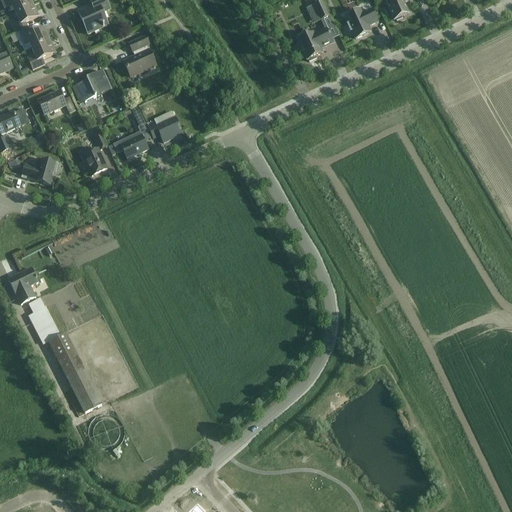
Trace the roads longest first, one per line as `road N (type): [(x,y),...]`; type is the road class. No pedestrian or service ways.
road 1 (residential): [(198,474),(303,386),(330,330),(315,260),(243,135)]
road 2 (residential): [(1,200),(67,216),(243,135)]
road 3 (residential): [(311,102),(511,7)]
road 4 (residential): [(0,102),(74,67),(78,58),(51,0)]
road 5 (residential): [(311,102),(240,0)]
